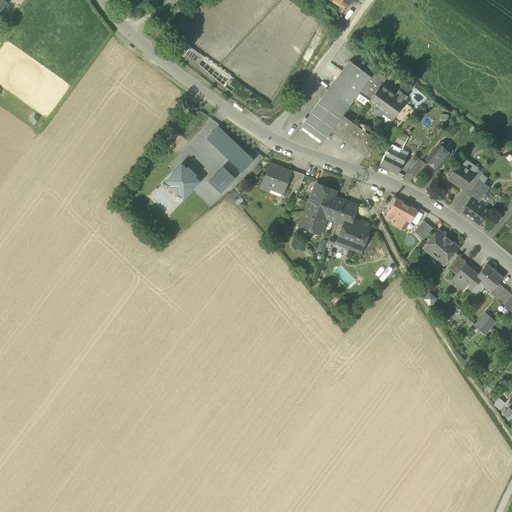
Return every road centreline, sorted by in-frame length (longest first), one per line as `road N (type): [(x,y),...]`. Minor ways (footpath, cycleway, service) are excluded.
road 1 (track): [(354,170),(448,351),(511,439)]
road 2 (residential): [(268,137),(418,197),(511,265)]
road 3 (residential): [(97,0),(128,34),(268,137)]
road 4 (residential): [(268,137),(369,0)]
